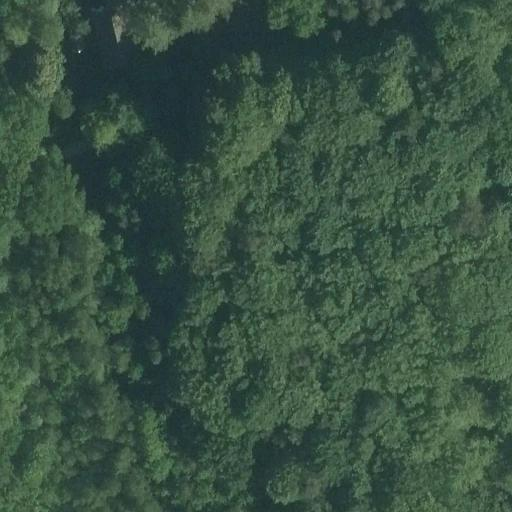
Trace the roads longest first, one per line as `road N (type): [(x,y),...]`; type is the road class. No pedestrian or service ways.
road 1 (track): [(437,9),(437,38),(421,61),(349,104),(150,126)]
road 2 (track): [(150,126),(109,134),(0,179)]
